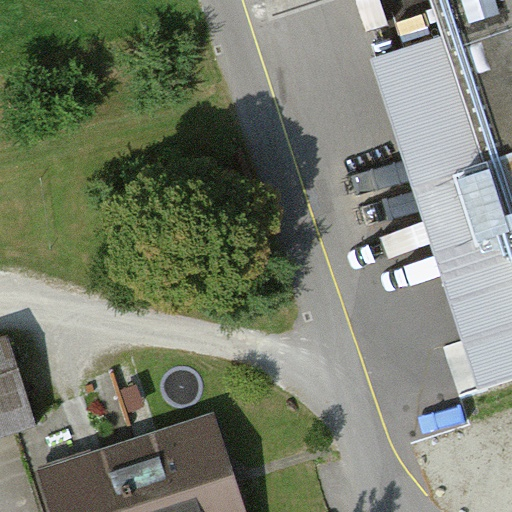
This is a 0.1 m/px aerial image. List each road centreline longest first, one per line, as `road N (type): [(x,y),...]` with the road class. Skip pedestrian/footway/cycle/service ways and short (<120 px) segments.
road 1 (residential): [(390,511),(236,0)]
road 2 (unknown): [(511,207),(318,272)]
